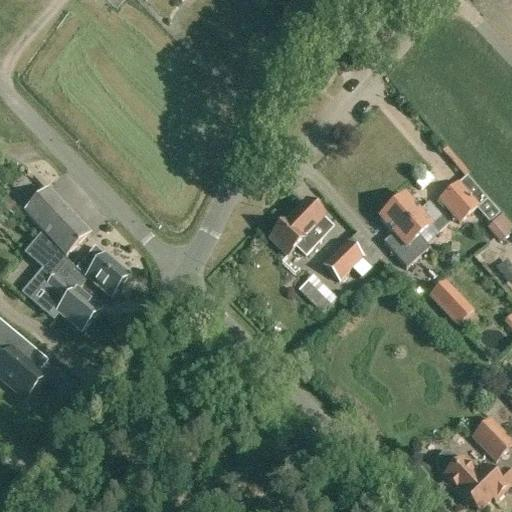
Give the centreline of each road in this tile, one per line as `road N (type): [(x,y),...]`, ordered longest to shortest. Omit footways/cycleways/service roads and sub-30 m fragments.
road 1 (unclassified): [(409,511),(182,276)]
road 2 (residential): [(230,183),(278,181),(451,0)]
road 3 (residential): [(6,511),(182,276)]
road 4 (unclassified): [(182,276),(0,85)]
road 5 (unclassified): [(230,183),(316,0)]
